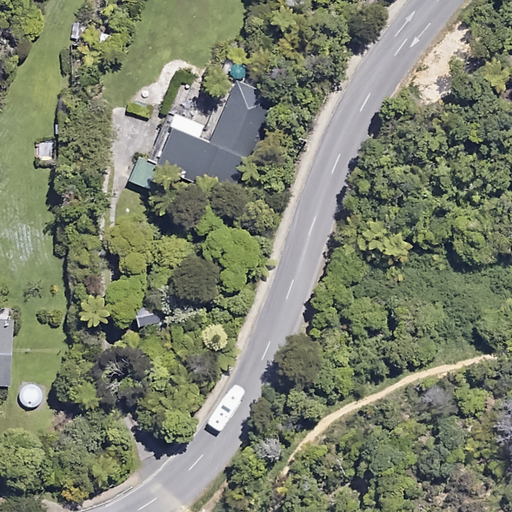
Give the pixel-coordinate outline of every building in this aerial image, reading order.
[(279,99),(241,81),(229,107),(221,103),(209,127),(178,112),(155,159),(232,196),(279,99)] [(58,139),(37,140),(38,162),(59,161),(58,139)] [(164,167),(144,160),(136,181),(156,189),(164,167)] [(0,387),(21,387),(22,320),(2,320),(2,295),(0,295),(0,387)] [(42,383),(32,381),(22,387),(19,400),(25,409),(38,412),(47,406),(50,394),(42,383)]
